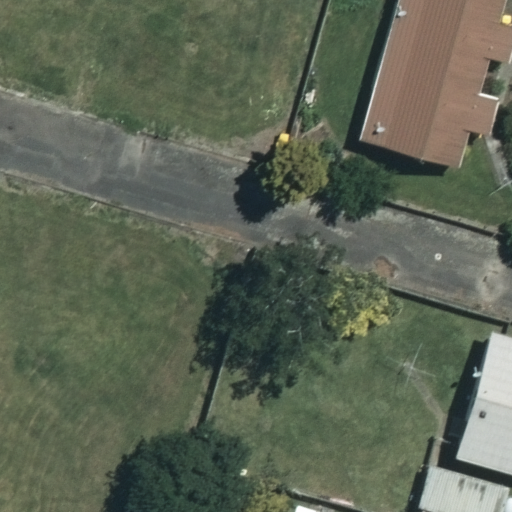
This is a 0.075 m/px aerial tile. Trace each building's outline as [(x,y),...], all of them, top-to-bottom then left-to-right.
[(0,0),(0,1),(94,25),(100,0),(0,0)] [(121,0),(106,61),(258,101),(284,0),(121,0)] [(400,0),(363,133),(461,160),(506,0),(400,0)] [(82,251),(33,425),(150,459),(200,284),(82,251)] [(511,334),(496,330),(463,447),(511,461),(511,334)] [(511,487),(434,464),(419,511),(507,511),(511,496),(511,487)]
